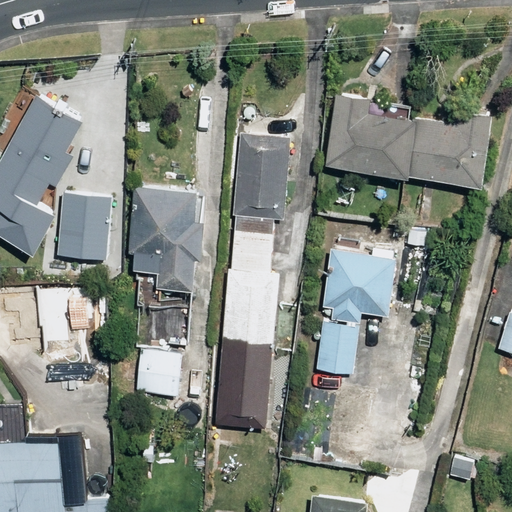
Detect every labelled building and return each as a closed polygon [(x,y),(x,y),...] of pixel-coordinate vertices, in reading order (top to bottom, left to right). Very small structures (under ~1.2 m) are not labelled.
[(405,178),(413,120),(366,113),(368,100),(334,94),(324,166),(405,178)] [(415,119),(406,176),(480,188),(490,115),(456,110),(454,124),(415,119)] [(0,238),(30,256),(52,216),(33,204),(68,141),(22,115),(0,155),(0,238)] [(213,424),(262,428),(275,273),(267,272),(272,219),(282,220),(289,138),(239,133),(232,215),(235,215),(231,269),(227,268),(213,424)] [(155,287),(189,290),(191,261),(197,262),(200,222),(193,221),(195,192),(132,187),(127,253),(158,255),(155,287)] [(55,255),(104,260),(109,197),(60,193),(55,255)] [(329,319),(357,323),(359,312),(386,315),(393,257),(329,249),(321,307),(331,309),(329,319)] [(497,349),(511,353),(511,312),(509,312),(497,349)] [(315,370),(351,374),(357,326),(321,321),(315,370)] [(131,389),(175,395),(181,354),(136,349),(131,389)] [(324,391),(316,445),(363,452),(371,398),(324,391)] [(0,511),(61,511),(58,442),(0,444),(0,511)] [(476,455),(450,452),(447,474),(473,478),(476,455)] [(364,511),(365,503),(310,496),(308,511),(364,511)]
